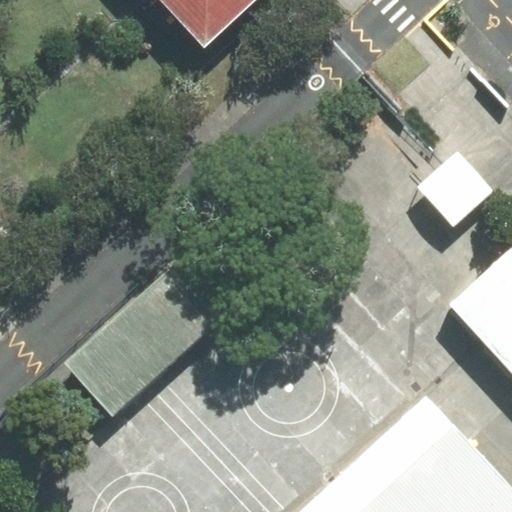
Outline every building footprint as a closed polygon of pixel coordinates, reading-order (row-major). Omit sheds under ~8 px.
[(161,0),(204,46),(253,0),(161,0)] [(457,215),(494,181),(457,142),(420,176),(457,215)] [(176,256),(63,356),(111,410),(225,311),(176,256)] [(511,260),(460,308),(511,364),(511,260)] [(511,511),(511,482),(432,394),(301,511),(511,511)]
